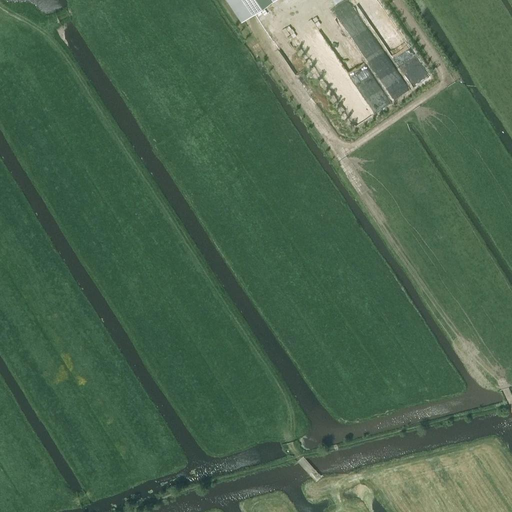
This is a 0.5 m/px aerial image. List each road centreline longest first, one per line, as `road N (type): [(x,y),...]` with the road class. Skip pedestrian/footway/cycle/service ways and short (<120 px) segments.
road 1 (track): [(122,511),(298,455),(511,404)]
road 2 (track): [(400,505),(375,472),(328,484),(317,478),(280,423)]
